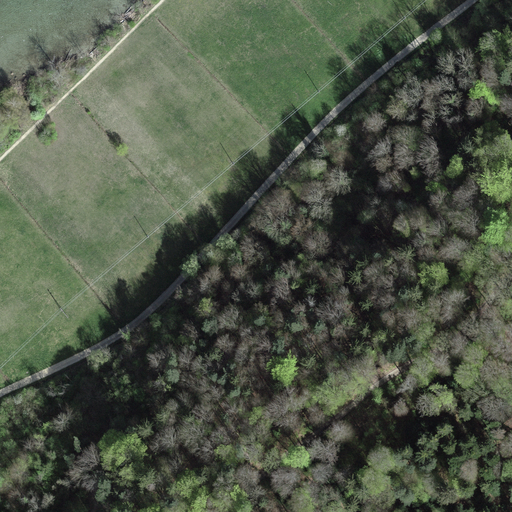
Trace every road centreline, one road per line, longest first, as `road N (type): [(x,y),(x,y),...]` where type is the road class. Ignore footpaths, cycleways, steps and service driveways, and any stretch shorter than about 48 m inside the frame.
road 1 (track): [(0,395),(114,336),(329,115),(470,0)]
road 2 (track): [(230,511),(320,428),(464,333),(511,274)]
